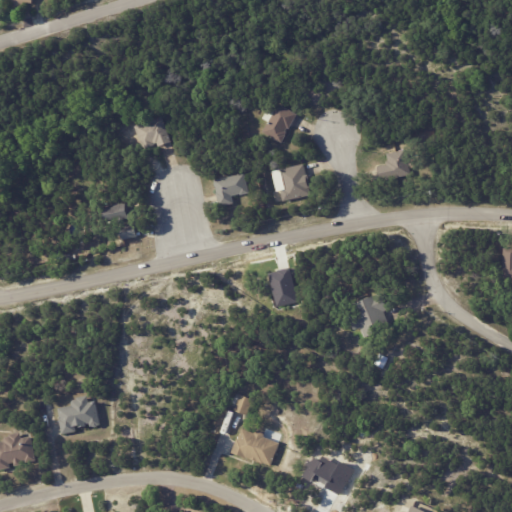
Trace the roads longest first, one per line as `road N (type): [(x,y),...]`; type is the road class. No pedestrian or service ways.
road 1 (residential): [(511,214),(354,221),(0,296)]
road 2 (residential): [(0,499),(120,478),(174,478),(257,511)]
road 3 (residential): [(422,217),(429,272),(446,303),(511,340)]
road 4 (residential): [(0,46),(143,0)]
